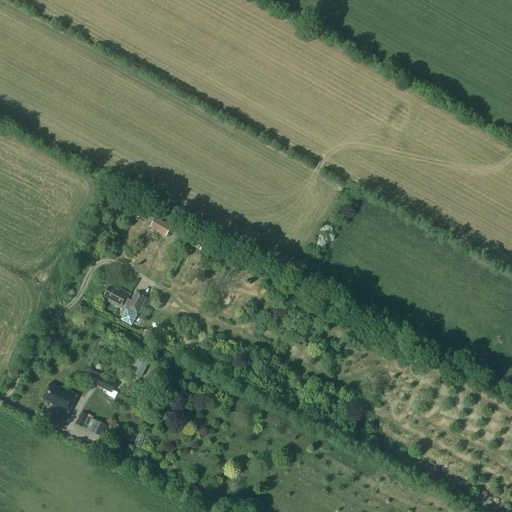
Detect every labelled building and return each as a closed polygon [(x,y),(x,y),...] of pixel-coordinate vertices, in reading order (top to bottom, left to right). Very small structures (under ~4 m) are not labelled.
[(166,236),(171,226),(154,217),(149,226),(166,236)] [(204,242),(195,237),(191,245),(200,250),(204,242)] [(126,311),(121,320),(131,326),(136,316),(135,315),(136,313),(138,314),(146,299),(137,293),(132,302),(128,300),(130,295),(120,289),(119,291),(110,286),(104,296),(109,300),(108,302),(122,310),(122,308),(126,311)] [(144,377),(150,364),(133,356),(127,369),(144,377)] [(98,375),(93,384),(104,389),(102,393),(114,399),(118,392),(113,390),(116,384),(98,375)] [(50,384),(42,399),(46,401),(42,407),(49,411),(51,407),(68,415),(78,395),(61,387),(60,389),(50,384)] [(88,416),(82,413),(76,424),(82,427),(88,416)] [(105,439),(111,428),(93,418),(87,430),(105,439)]
